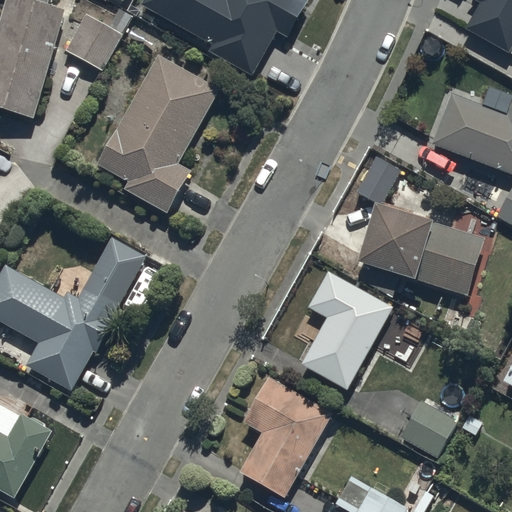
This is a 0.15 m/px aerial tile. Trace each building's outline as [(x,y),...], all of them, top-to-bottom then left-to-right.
[(8,0),(0,31),(0,107),(36,117),(67,7),(49,2),(49,0),(8,0)] [(142,0),(140,4),(211,44),(208,50),(252,75),(276,32),(287,38),(308,0),(142,0)] [(511,0),(472,0),(459,24),(509,53),(511,47),(511,0)] [(89,12),(68,50),(105,71),(126,32),(89,12)] [(161,55),(102,164),(132,180),(128,189),(169,212),(192,171),(181,164),(222,88),(161,55)] [(437,140),(511,167),(511,112),(511,113),(455,93),(437,140)] [(511,190),(499,215),(511,221),(511,190)] [(360,260),(470,293),(488,237),(378,203),(360,260)] [(10,261),(0,278),(0,318),(39,342),(26,363),(72,391),(151,258),(112,234),(73,299),(10,261)] [(398,280),(363,268),(360,281),(391,298),(398,280)] [(307,364),(349,388),(394,308),(330,272),(312,305),(333,317),(307,364)] [(510,322),(487,310),(469,345),(492,357),(510,322)] [(241,472),(285,497),(333,413),(271,378),(246,422),(264,432),(241,472)] [(402,436),(441,458),(462,420),(423,399),(402,436)] [(0,432),(0,487),(17,497),(56,430),(22,411),(7,436),(0,432)] [(407,511),(411,506),(355,476),(340,503),(355,511),(407,511)]
